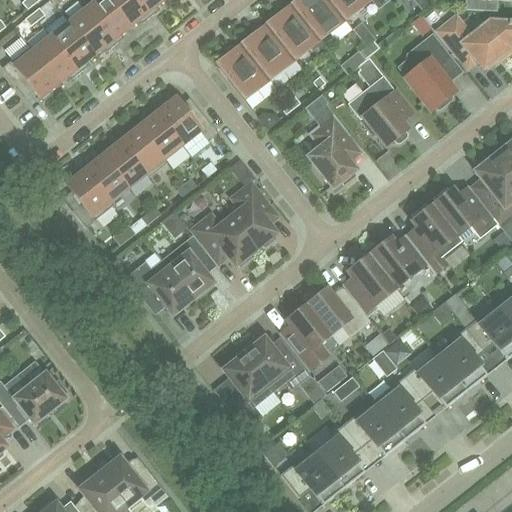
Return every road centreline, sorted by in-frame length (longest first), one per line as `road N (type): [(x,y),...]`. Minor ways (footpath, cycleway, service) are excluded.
road 1 (residential): [(0,503),(109,417),(0,277)]
road 2 (residential): [(327,241),(179,52)]
road 3 (residential): [(0,122),(33,165),(179,52)]
road 4 (residential): [(511,99),(327,241)]
road 5 (residential): [(327,241),(182,359)]
